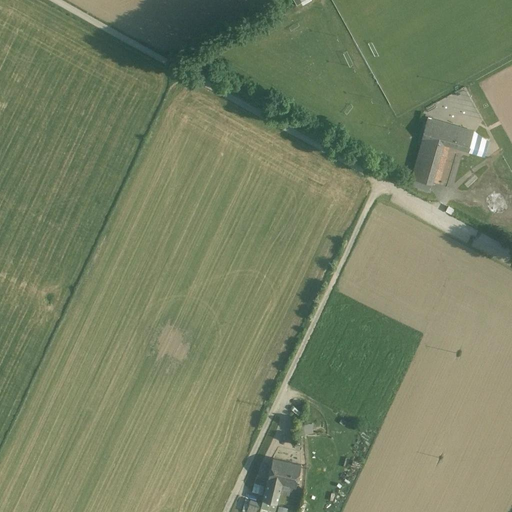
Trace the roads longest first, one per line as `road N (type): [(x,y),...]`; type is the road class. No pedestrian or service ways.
road 1 (residential): [(378,181),(53,0)]
road 2 (unclassified): [(378,181),(226,511)]
road 3 (residential): [(511,254),(378,181)]
